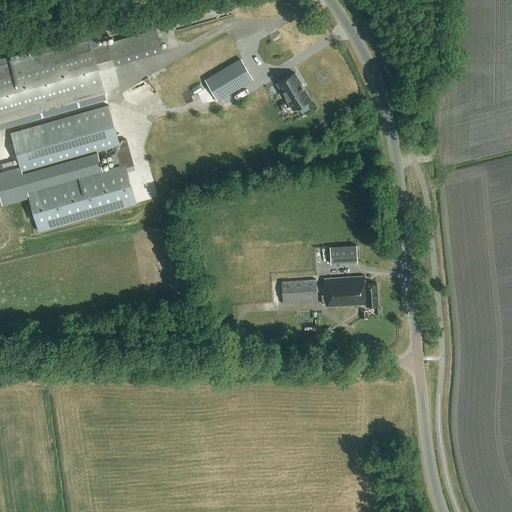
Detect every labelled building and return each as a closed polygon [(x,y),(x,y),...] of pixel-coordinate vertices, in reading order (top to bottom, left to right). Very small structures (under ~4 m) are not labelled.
[(0,123),(105,94),(103,87),(98,69),(114,64),(108,43),(92,47),(90,40),(0,65),(0,123)] [(240,59),(206,80),(218,100),(244,85),(241,80),(249,75),(244,66),(240,59)] [(295,73),(277,84),(292,110),(297,107),(301,113),(309,107),(306,102),(310,99),(304,88),(302,88),(301,85),(302,85),(295,73)] [(20,168),(0,173),(0,199),(1,205),(27,197),(28,197),(30,203),(35,219),(38,231),(136,204),(125,167),(133,165),(126,139),(118,142),(108,105),(10,133),(13,143),(19,163),(20,168)] [(332,261),(359,260),(358,243),(331,244),(332,261)] [(304,244),(245,248),(247,277),(262,276),(307,272),(304,244)] [(365,277),(324,279),(325,295),(322,295),(322,304),(326,304),(326,306),(366,304),(366,305),(378,304),(377,284),(366,284),(365,277)] [(316,280),(281,282),(283,301),(283,303),(317,301),(316,280)] [(324,330),(330,337),(337,331),(331,324),(324,330)]
